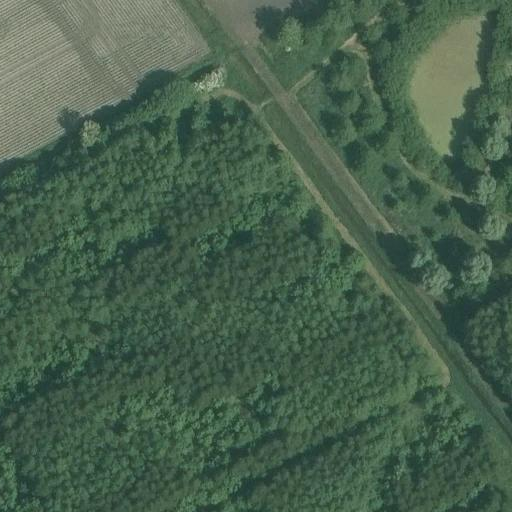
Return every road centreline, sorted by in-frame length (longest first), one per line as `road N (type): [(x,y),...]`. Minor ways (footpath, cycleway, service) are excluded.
road 1 (track): [(511,420),(244,44)]
road 2 (track): [(511,471),(449,392),(209,511)]
road 3 (track): [(285,102),(349,44),(400,8),(427,0)]
